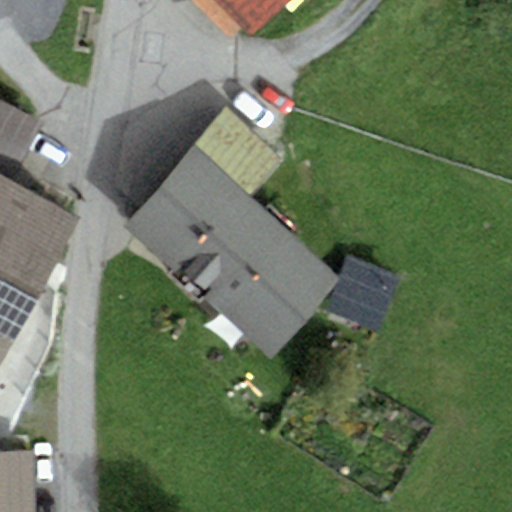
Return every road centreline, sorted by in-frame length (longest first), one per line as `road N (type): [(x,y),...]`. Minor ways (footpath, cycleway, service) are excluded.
road 1 (unclassified): [(81,511),(84,253),(123,0)]
road 2 (track): [(111,66),(297,48),(363,0)]
